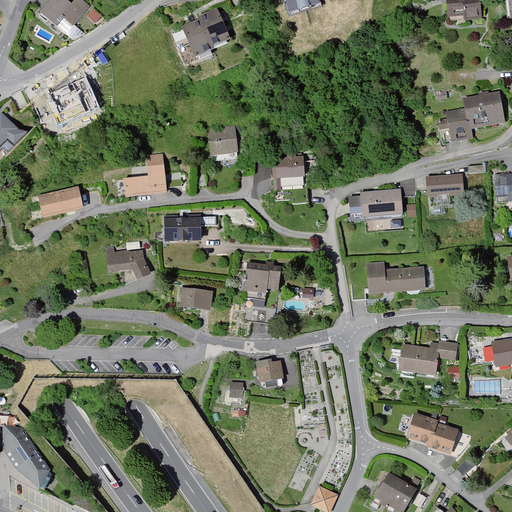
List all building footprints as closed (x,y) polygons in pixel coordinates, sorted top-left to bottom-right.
[(78,0),(71,8),(62,0),(55,0),(42,14),(53,23),(61,14),(74,26),(91,7),(82,0),(78,0)] [(316,0),(287,0),(291,14),(318,6),(316,0)] [(478,0),(448,0),(451,18),(464,17),(465,22),(480,21),(478,0)] [(216,14),(202,21),(204,25),(187,33),(200,62),(214,55),(212,50),(230,42),(216,14)] [(86,77),(45,95),(58,124),(99,107),(86,77)] [(498,95),(466,100),(468,110),(448,113),(452,141),(470,139),(468,127),(502,121),(498,95)] [(0,150),(7,143),(14,149),(28,134),(18,131),(2,114),(0,116),(0,150)] [(234,131),(211,133),(214,159),(237,157),(234,131)] [(302,154),(290,154),(290,159),(278,159),(278,165),(275,166),(276,192),(281,192),(281,178),(303,178),(302,154)] [(151,178),(126,180),(127,195),(166,192),(163,158),(149,159),(151,178)] [(458,177),(430,178),(430,196),(459,196),(458,177)] [(511,177),(499,179),(500,201),(511,200),(511,177)] [(77,189),(41,198),(46,215),(82,206),(77,189)] [(362,198),(351,198),(351,206),(364,206),(364,217),(402,216),(402,191),(362,192),(362,198)] [(199,218),(168,218),(168,243),(200,243),(199,218)] [(114,248),(105,248),(109,273),(132,270),(137,279),(150,273),(142,252),(129,254),(129,251),(115,253),(114,248)] [(282,267),(249,264),(246,299),(266,301),(267,289),(280,290),(282,267)] [(386,265),(369,265),(371,293),(425,291),(424,269),(386,270),(386,265)] [(212,293),(184,292),(183,311),(211,312),(212,293)] [(511,340),(494,344),(498,368),(511,366),(511,340)] [(433,350),(405,347),(402,371),(437,374),(439,356),(458,359),(460,346),(441,344),(440,346),(433,346),(433,350)] [(280,362),(260,363),(261,380),(267,379),(267,388),(279,388),(278,377),(281,377),(280,362)] [(243,385),(233,385),(232,397),(243,397),(243,385)] [(458,431),(417,416),(409,437),(451,452),(458,431)] [(23,429),(3,428),(3,453),(6,458),(16,473),(40,492),(51,470),(23,429)] [(405,511),(416,491),(391,477),(377,503),(394,511),(405,511)] [(326,511),(337,493),(318,483),(309,503),(326,511)]
